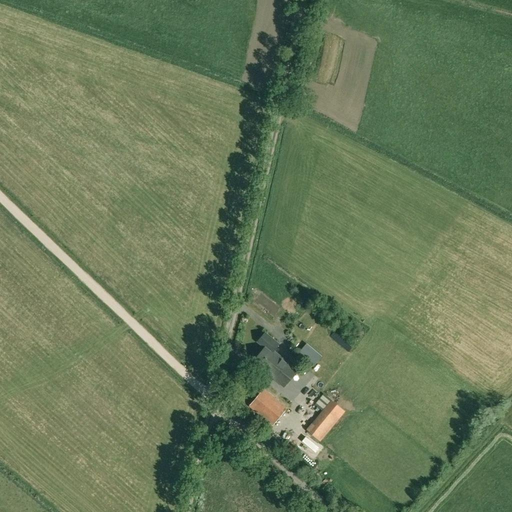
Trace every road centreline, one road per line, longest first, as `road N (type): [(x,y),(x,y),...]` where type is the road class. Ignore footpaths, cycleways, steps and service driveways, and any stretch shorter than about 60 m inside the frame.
road 1 (unclassified): [(212,399),(301,0)]
road 2 (track): [(212,399),(0,196)]
road 3 (unclassified): [(328,511),(212,399)]
